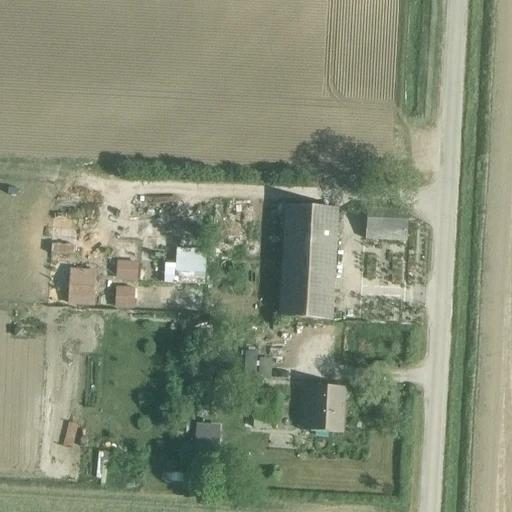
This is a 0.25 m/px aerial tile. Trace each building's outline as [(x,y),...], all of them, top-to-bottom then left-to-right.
[(140,215),(140,191),(119,191),(119,215),(140,215)] [(280,318),(332,321),(338,211),(285,208),(280,318)] [(366,232),(407,234),(408,212),(367,210),(366,232)] [(214,243),(241,244),(242,216),(216,215),(214,243)] [(124,333),(108,332),(106,347),(122,348),(124,333)] [(303,432),(343,435),(345,389),(305,387),(303,432)] [(254,429),(275,431),(277,393),(255,392),(254,420),(254,429)] [(113,436),(113,416),(103,416),(103,436),(113,436)] [(195,460),(217,461),(217,449),(196,448),(195,460)]
